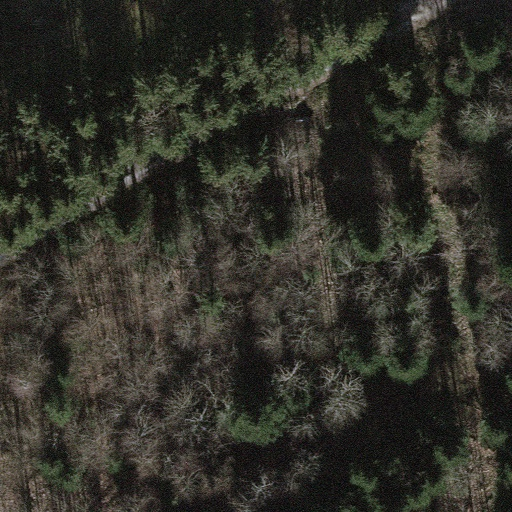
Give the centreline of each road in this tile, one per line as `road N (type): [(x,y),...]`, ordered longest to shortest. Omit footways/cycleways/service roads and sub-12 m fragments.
road 1 (track): [(436,0),(0,245)]
road 2 (track): [(233,511),(426,382),(501,360)]
